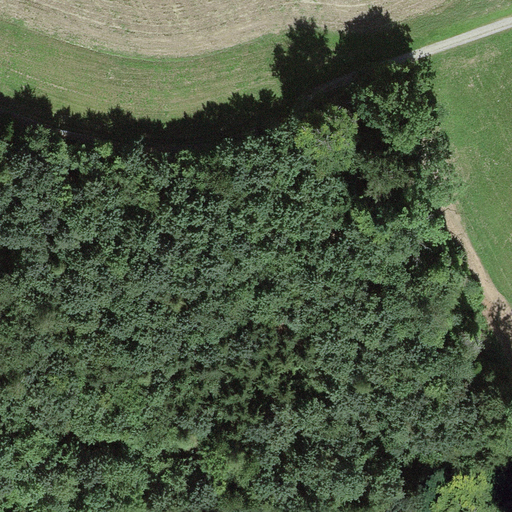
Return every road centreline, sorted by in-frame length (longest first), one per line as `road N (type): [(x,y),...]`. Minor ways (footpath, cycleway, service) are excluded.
road 1 (track): [(179,451),(201,438),(248,303),(279,164),(301,110),(325,90)]
road 2 (track): [(325,90),(204,136),(104,128),(0,94)]
road 3 (track): [(511,17),(325,90)]
road 4 (track): [(179,451),(0,407)]
